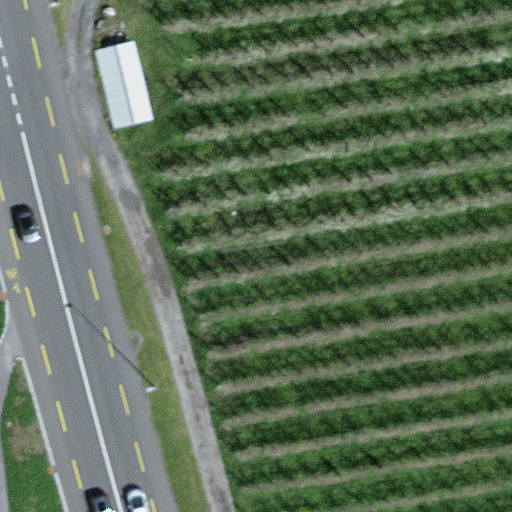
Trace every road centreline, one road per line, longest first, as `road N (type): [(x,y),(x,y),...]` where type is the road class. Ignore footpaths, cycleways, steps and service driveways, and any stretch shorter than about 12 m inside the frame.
road 1 (primary): [(16,111),(71,328)]
road 2 (primary): [(124,511),(71,328)]
